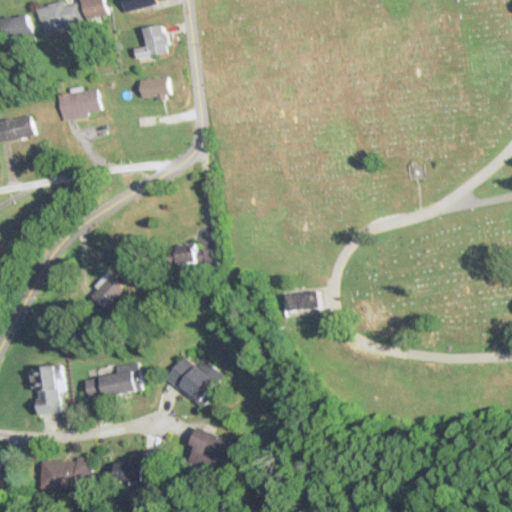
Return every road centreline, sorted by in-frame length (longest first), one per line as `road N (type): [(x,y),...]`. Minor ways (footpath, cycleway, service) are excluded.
road 1 (residential): [(176,164),(59,245),(0,342)]
road 2 (residential): [(176,164),(0,186)]
road 3 (residential): [(185,0),(199,128),(176,164)]
road 4 (residential): [(0,431),(93,432),(165,417)]
